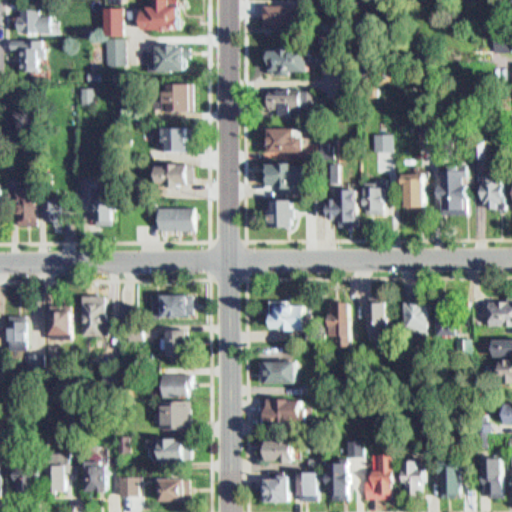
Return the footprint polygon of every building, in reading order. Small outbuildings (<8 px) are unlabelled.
[(143,26),(142,13),(147,13),(147,7),(155,7),(155,0),(169,0),(169,7),(179,7),(179,26),(143,26)] [(274,3),(307,3),(307,24),(274,24),(274,3)] [(106,8),(125,8),(125,34),(106,34),(106,8)] [(19,16),(24,16),(23,9),(39,9),(39,16),(52,16),(52,34),(19,35),(19,16)] [(83,27),(92,27),(92,36),(83,36),(83,27)] [(13,38),(46,38),(47,48),(38,48),(38,70),(22,70),(22,48),(13,48),(13,38)] [(108,38),(128,38),(129,68),(108,68),(108,38)] [(157,70),(157,47),(162,47),(162,45),(176,45),(176,47),(187,47),(187,70),(157,70)] [(280,48),(318,48),(318,70),(280,70),(280,48)] [(494,51),(511,51),(511,66),(494,66),(494,51)] [(90,71),(102,71),(102,80),(91,80),(90,71)] [(191,84),(191,111),(167,111),(167,105),(164,105),(163,91),(167,91),(167,84),(191,84)] [(278,88),(286,88),(286,86),(298,86),(298,88),(309,88),(309,105),(300,105),(300,111),(289,111),(289,105),(278,105),(278,88)] [(84,87),(96,87),(96,103),(84,103),(84,87)] [(190,126),(191,152),(162,153),(161,127),(190,126)] [(278,127),(303,127),(303,134),(311,134),(311,149),(303,149),(303,152),(278,152),(278,127)] [(443,146),(434,146),(434,131),(443,131),(443,146)] [(341,160),(350,160),(350,179),(341,179),(341,160)] [(277,162),(321,161),(321,182),(277,182),(277,162)] [(156,164),(189,163),(189,183),(156,184),(156,164)] [(453,209),(453,196),(450,196),(450,183),(453,183),(453,171),(472,171),(472,183),(474,183),(474,197),(472,197),(472,209),(453,209)] [(412,174),(435,174),(435,210),(413,210),(413,185),(412,185),(412,174)] [(492,175),(508,175),(508,184),(510,184),(510,196),(508,196),(508,206),(492,206),(492,196),(490,196),(490,184),(492,184),(492,175)] [(376,187),(397,187),(397,211),(376,211),(376,187)] [(0,225),(9,226),(9,188),(0,188),(0,225)] [(349,222),(349,216),(339,216),(339,196),(349,196),(349,188),(365,188),(365,222),(349,222)] [(36,223),(17,223),(17,203),(22,203),(22,194),(30,194),(30,203),(36,203),(36,223)] [(281,199),(303,199),(303,227),(281,227),(281,199)] [(44,200),(59,200),(59,219),(44,220),(44,200)] [(96,200),(112,200),(112,225),(96,225),(96,200)] [(160,206),(196,205),(197,229),(161,229),(160,206)] [(85,295),(108,294),(108,335),(85,335),(85,295)] [(156,294),(195,294),(195,316),(156,317),(156,294)] [(496,295),(511,295),(511,321),(495,321),(496,295)] [(445,333),(467,333),(467,297),(445,297),(445,333)] [(360,323),(360,299),(336,299),(336,323),(360,323)] [(305,305),(305,329),(270,329),(270,301),(287,301),(287,305),(305,305)] [(405,302),(429,302),(429,334),(405,334),(405,302)] [(52,303),(73,303),(73,336),(52,336),(52,303)] [(366,303),(387,303),(387,333),(366,333),(366,303)] [(329,304),(350,304),(350,346),(334,346),(334,327),(329,327),(329,304)] [(11,315),(29,315),(29,348),(11,348),(11,315)] [(168,331),(190,330),(191,360),(168,360),(168,347),(165,347),(165,338),(168,338),(168,331)] [(499,332),(511,332),(511,354),(499,354),(499,332)] [(458,338),(475,338),(475,357),(458,357),(458,338)] [(30,352),(47,352),(47,365),(30,365),(30,352)] [(498,360),(511,360),(511,375),(498,375),(498,360)] [(266,362),(298,362),(298,383),(266,383),(266,362)] [(164,374),(193,374),(193,386),(190,386),(190,396),(164,396),(164,374)] [(315,374),(316,393),(330,393),(330,374),(315,374)] [(266,398),(291,398),(291,400),(301,400),(301,415),(291,415),(291,420),(266,420),(266,398)] [(164,401),(193,401),(193,429),(164,429),(164,401)] [(480,423),(491,423),(491,436),(480,436),(480,423)] [(122,436),(132,436),(132,450),(122,450),(122,436)] [(156,457),(156,447),(153,447),(153,439),(177,439),(177,441),(184,441),(184,457),(156,457)] [(350,441),(365,441),(365,456),(350,456),(350,441)] [(262,442),(295,442),(295,463),(262,463),(262,442)] [(68,491),(52,491),(52,453),(72,453),(72,464),(78,464),(78,473),(68,473),(68,491)] [(373,454),(391,454),(391,499),(368,499),(368,481),(371,481),(371,478),(373,478),(373,454)] [(431,480),(437,480),(437,466),(428,466),(428,457),(412,457),(412,491),(431,491),(431,480)] [(484,457),(502,457),(502,494),(486,494),(486,483),(484,483),(484,457)] [(87,461),(106,461),(106,489),(87,489),(87,461)] [(404,461),(417,461),(417,471),(423,471),(423,484),(417,484),(417,492),(404,492),(404,461)] [(49,493),(49,463),(20,463),(20,493),(49,493)] [(332,498),(332,482),(331,482),(331,470),(332,470),(332,463),(346,463),(346,471),(350,471),(350,483),(346,483),(346,498),(332,498)] [(441,466),(460,466),(460,493),(441,493),(441,466)] [(0,500),(8,500),(8,473),(0,472),(0,500)] [(305,472),(318,472),(318,499),(305,499),(305,472)] [(265,479),(279,479),(279,476),(289,476),(289,500),(265,500),(265,479)] [(160,478),(188,478),(188,501),(160,501),(160,478)]
